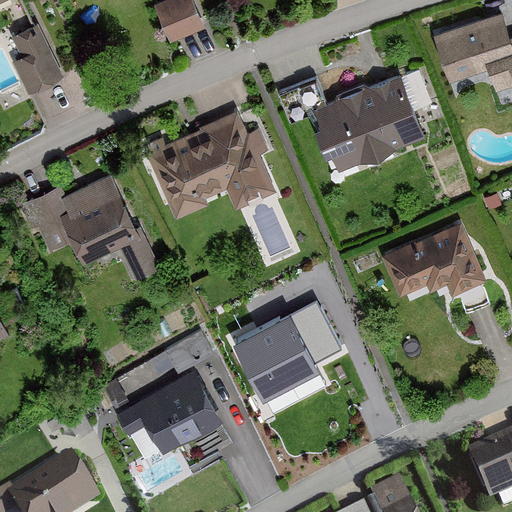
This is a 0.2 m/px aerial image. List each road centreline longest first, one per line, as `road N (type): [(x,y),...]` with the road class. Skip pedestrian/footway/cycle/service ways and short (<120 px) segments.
road 1 (residential): [(0,171),(116,112),(403,0)]
road 2 (residential): [(273,511),(456,414),(511,393)]
